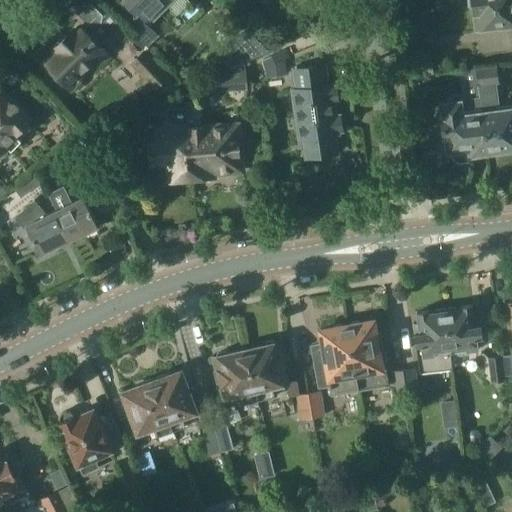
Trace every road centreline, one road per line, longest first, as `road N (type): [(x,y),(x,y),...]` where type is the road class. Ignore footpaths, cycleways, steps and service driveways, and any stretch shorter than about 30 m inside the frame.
road 1 (tertiary): [(0,365),(119,308),(221,273),(403,240)]
road 2 (residential): [(403,240),(363,0)]
